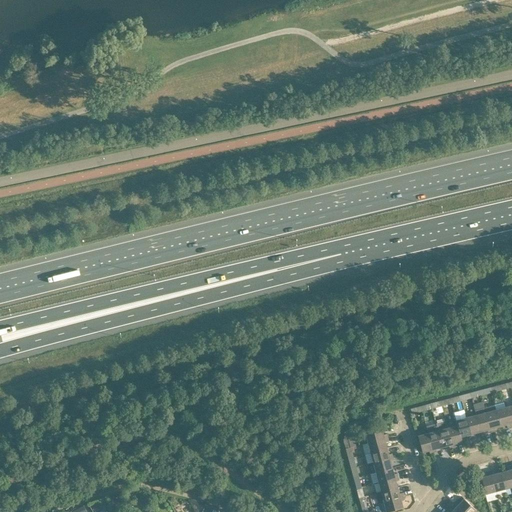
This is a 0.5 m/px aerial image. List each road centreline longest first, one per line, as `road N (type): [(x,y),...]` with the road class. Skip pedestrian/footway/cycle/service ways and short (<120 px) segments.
road 1 (motorway): [(511,172),(0,295)]
road 2 (unclassified): [(0,179),(511,70)]
road 3 (motorway): [(0,349),(339,246)]
road 4 (motorway): [(0,327),(339,246)]
road 5 (motorway): [(339,246),(511,206)]
